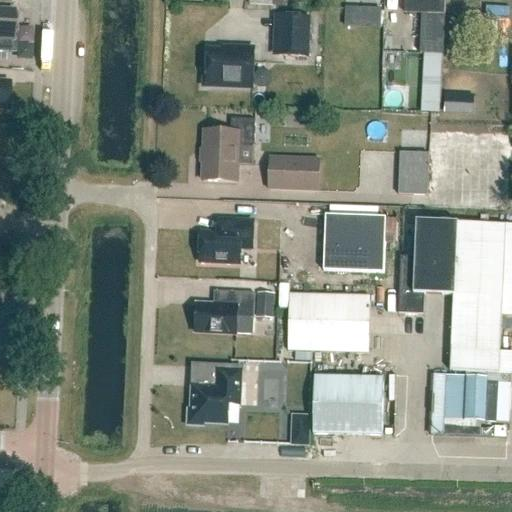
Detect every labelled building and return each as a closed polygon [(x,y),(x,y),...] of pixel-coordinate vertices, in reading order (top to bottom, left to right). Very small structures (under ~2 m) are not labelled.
[(403,0),(403,14),(443,16),(443,0),(403,0)] [(0,53),(11,54),(12,42),(13,42),(13,27),(17,27),(17,15),(14,15),(14,11),(0,10),(0,53)] [(369,11),(368,28),(381,28),(382,12),(369,11)] [(308,58),(310,19),(285,18),(283,57),(308,58)] [(253,89),(255,50),(233,49),(233,53),(209,52),(208,73),(204,73),(203,87),(253,89)] [(418,107),(434,107),(434,54),(418,54),(418,107)] [(0,110),(9,111),(10,84),(0,83),(0,110)] [(445,114),(472,115),(472,102),(446,100),(445,114)] [(255,148),(256,122),(232,121),(231,134),(205,133),(204,183),(238,184),(238,164),(239,147),(246,148),(255,148)] [(246,148),(239,147),(238,164),(254,165),(255,148),(246,148)] [(426,197),(428,155),(399,153),(397,196),(426,197)] [(319,193),(320,161),(271,160),(269,191),(319,193)] [(385,275),(387,220),(326,218),(324,273),(385,275)] [(254,223),(226,222),(219,222),(218,234),(201,234),(200,264),(240,265),(241,250),(253,250),(254,223)] [(505,226),(417,223),(415,258),(400,258),(397,314),(423,315),(424,296),(453,297),(450,372),(499,374),(505,226)] [(254,321),(255,318),(256,295),(232,294),(231,308),(198,306),(196,334),(254,337),(254,321)] [(256,295),(255,318),(272,318),(273,296),(256,295)] [(369,355),(371,298),(290,296),(288,353),(369,355)] [(296,361),(311,362),(311,354),(296,353),(296,361)] [(240,406),(242,373),(218,372),(217,389),(193,388),(192,412),(189,412),(189,427),(203,427),(203,425),(227,426),(228,406),(240,406)] [(497,424),(499,385),(487,384),(487,379),(447,377),(433,376),(430,436),(479,437),(480,427),(445,426),(445,422),(497,424)] [(383,438),(384,380),(315,379),(314,436),(383,438)]
